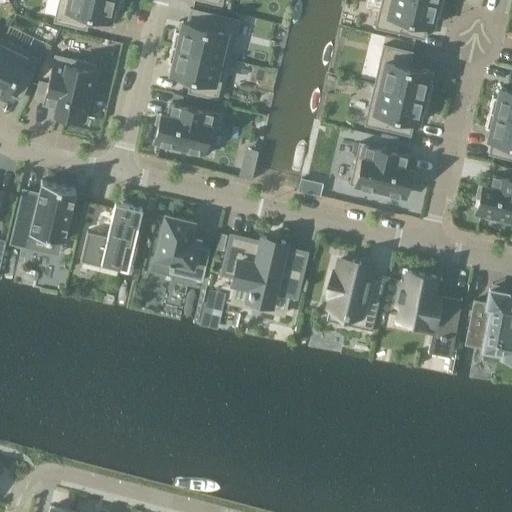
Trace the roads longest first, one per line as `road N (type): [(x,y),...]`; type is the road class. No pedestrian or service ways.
road 1 (residential): [(119,168),(432,240)]
road 2 (residential): [(477,40),(432,240)]
road 3 (residential): [(210,511),(52,471),(36,475)]
road 4 (residential): [(119,168),(159,0)]
road 5 (residential): [(0,134),(119,168)]
